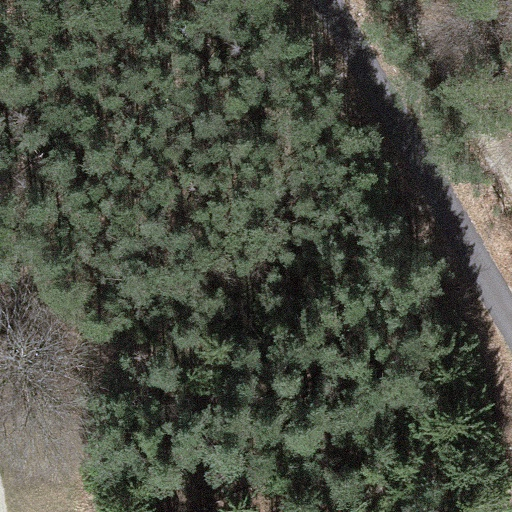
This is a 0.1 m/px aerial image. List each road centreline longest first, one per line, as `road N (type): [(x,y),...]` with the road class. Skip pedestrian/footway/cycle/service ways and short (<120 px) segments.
road 1 (track): [(511,312),(332,0)]
road 2 (track): [(511,186),(408,0)]
